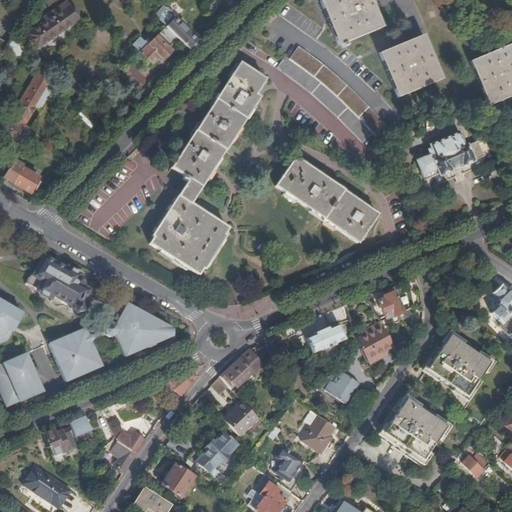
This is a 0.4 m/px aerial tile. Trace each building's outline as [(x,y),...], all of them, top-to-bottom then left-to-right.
[(338,46),(382,28),(370,0),(325,0),(320,2),(338,46)] [(43,22),(68,5),(66,3),(41,20),(43,22)] [(78,20),(68,5),(43,22),(45,25),(32,33),(41,45),(78,20)] [(177,39),(190,53),(199,44),(172,17),(172,13),(168,8),(165,9),(162,7),(154,15),(158,20),(165,27),(177,39)] [(167,48),(177,39),(165,27),(150,41),(147,39),(143,42),(139,38),(132,45),(150,64),(159,56),(163,60),(171,52),(167,48)] [(37,48),(41,45),(32,33),(28,36),(37,48)] [(442,80),(424,36),(380,54),(398,98),(442,80)] [(4,52),(12,57),(18,56),(24,50),(12,37),(8,45),(4,52)] [(4,52),(8,45),(0,39),(0,57),(0,58),(4,52)] [(511,96),(511,45),(469,63),(489,107),(511,96)] [(372,132),(378,140),(392,134),(377,116),(352,90),(326,69),(297,49),(289,60),(295,65),(326,86),(342,100),(367,126),(372,132)] [(0,58),(0,82),(12,63),(9,61),(12,57),(4,52),(0,58)] [(361,142),(372,132),(367,126),(342,100),(326,86),(295,65),(289,60),(286,58),(278,69),(310,92),(333,110),(361,142)] [(264,81),(239,64),(237,66),(232,75),(207,113),(201,121),(176,160),(171,168),(170,170),(187,183),(150,239),(152,241),(147,246),(195,278),(199,271),(201,272),(223,240),(220,238),(225,232),(187,207),(258,99),(254,96),(264,81)] [(122,74),(136,88),(144,81),(130,66),(122,74)] [(43,109),(58,84),(42,67),(1,135),(20,147),(29,132),(22,128),(36,105),(43,109)] [(483,155),(477,143),(475,143),(467,146),(467,145),(465,145),(459,133),(429,145),(431,149),(427,150),(429,155),(423,157),(421,153),(413,156),(414,161),(413,161),(422,181),(437,175),(438,178),(452,172),(450,170),(461,165),(462,168),(474,163),(475,161),(481,159),(483,155)] [(356,244),(374,215),(293,160),(273,189),(356,244)] [(12,161),(1,179),(27,195),(37,180),(20,170),(22,167),(12,161)] [(81,208),(75,220),(87,226),(93,214),(81,208)] [(77,311),(88,292),(80,288),(80,287),(83,285),(81,279),(77,280),(77,276),(66,270),(64,272),(43,260),(32,279),(28,277),(24,286),(48,300),(50,296),(77,311)] [(507,293),(501,287),(492,295),(498,301),(498,309),(492,315),(502,326),(498,329),(507,337),(511,332),(511,295),(509,292),(507,293)] [(406,314),(396,291),(383,296),(384,297),(376,301),(385,321),(393,318),(393,319),(406,314)] [(10,333),(11,334),(22,315),(0,301),(0,343),(5,342),(10,333)] [(104,328),(107,335),(113,337),(122,357),(168,338),(166,329),(124,304),(111,325),(107,322),(104,328)] [(392,346),(379,323),(368,329),(370,334),(367,336),(357,341),(369,364),(378,359),(375,355),(384,350),(392,346)] [(343,342),(337,326),(327,330),(325,328),(312,334),(312,336),(302,341),(309,356),(319,352),(320,353),(334,347),(333,346),(343,342)] [(99,367),(89,343),(86,336),(83,328),(46,344),(63,382),(99,367)] [(86,336),(89,343),(107,335),(104,328),(86,336)] [(487,365),(448,338),(424,372),(464,399),(487,365)] [(386,355),(384,350),(375,355),(378,359),(386,355)] [(223,374),(218,378),(226,386),(234,396),(254,378),(253,376),(263,367),(248,351),(239,358),(223,374)] [(2,409),(41,392),(24,354),(0,363),(0,396),(3,404),(0,406),(2,409)] [(163,384),(178,397),(194,378),(192,376),(190,373),(163,384)] [(343,406),(358,386),(341,374),(327,394),(343,406)] [(218,378),(210,387),(216,395),(226,386),(218,378)] [(421,463),(444,428),(404,402),(381,437),(421,463)] [(235,409),(221,422),(237,438),(251,426),(235,409)] [(347,437),(358,420),(351,415),(339,432),(347,437)] [(333,428),(317,417),(300,441),(319,455),(330,439),(327,436),(333,428)] [(83,418),(68,424),(73,437),(88,430),(83,418)] [(135,455),(144,442),(132,434),(128,437),(120,433),(116,428),(109,431),(113,437),(116,443),(124,449),(135,455)] [(327,436),(330,439),(336,430),(333,428),(327,436)] [(51,431),(42,435),(50,455),(58,452),(59,453),(74,447),(68,433),(60,435),(59,432),(53,435),(51,431)] [(224,456),(234,446),(222,434),(212,444),(210,442),(203,450),(204,452),(194,462),(206,473),(212,468),(213,469),(224,457),(224,456)] [(499,458),(511,470),(511,442),(505,450),(506,450),(499,458)] [(277,484),(290,493),(309,465),(281,447),(274,458),(280,461),(273,473),(281,479),(277,484)] [(112,467),(121,475),(135,455),(124,449),(112,467)] [(472,451),(460,462),(475,477),(487,465),(472,451)] [(191,479),(174,466),(160,486),(178,499),(191,479)] [(446,473),(435,487),(442,493),(450,483),(456,488),(458,485),(446,473)] [(65,511),(75,496),(39,474),(28,491),(61,511),(65,511)] [(262,499),(278,510),(280,506),(284,502),(275,495),(277,491),(267,484),(261,480),(255,489),(260,494),(257,496),(262,499)] [(284,502),(290,493),(277,484),(270,480),(267,484),(277,491),(275,495),(284,502)] [(150,488),(145,485),(140,492),(145,495),(147,492),(150,488)] [(155,497),(147,492),(145,495),(140,492),(131,505),(137,509),(134,511),(165,511),(167,509),(153,500),(155,497)] [(253,511),(262,499),(257,496),(255,495),(247,507),(253,511)] [(263,511),(276,511),(278,510),(262,499),(253,511),(254,511),(262,511),(263,511)] [(353,511),(341,503),(334,511),(353,511)]
